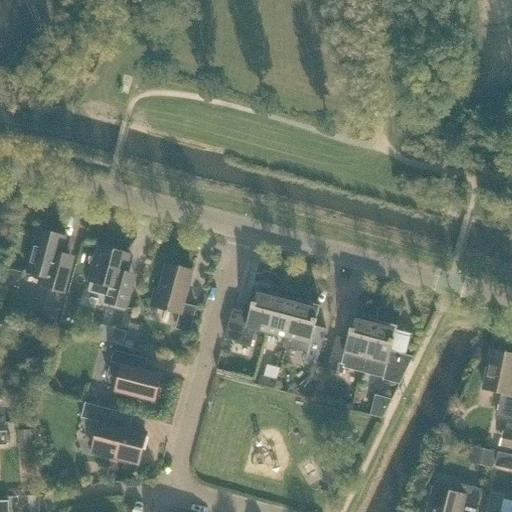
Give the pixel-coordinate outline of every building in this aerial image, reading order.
[(46,278),(43,287),(64,293),(72,264),(59,261),(62,252),(66,237),(39,230),(27,273),(46,278)] [(123,271),(128,254),(100,247),(91,282),(111,288),(106,304),(126,309),(132,284),(121,281),(123,271)] [(59,261),(72,264),(74,256),(62,252),(59,261)] [(183,304),(192,272),(167,265),(159,292),(155,290),(151,306),(180,314),(176,329),(189,333),(196,308),(183,304)] [(135,274),(123,271),(121,281),(132,284),(135,274)] [(278,295),(277,294),(256,289),(248,318),(231,313),(224,339),(251,346),(256,330),(267,333),(278,295)] [(300,296),(278,290),(277,294),(278,295),(267,333),(287,339),(288,339),(298,300),(299,300),(300,296)] [(317,363),(324,338),(326,329),(315,326),(320,306),(299,300),(298,300),(288,339),(287,339),(285,348),(307,354),(305,360),(317,363)] [(41,320),(56,325),(60,311),(45,307),(41,320)] [(376,321),(354,315),(347,344),(335,341),(327,370),(343,374),(345,366),(362,371),(362,373),(376,321)] [(0,328),(9,331),(12,320),(0,316),(0,328)] [(390,355),(397,326),(376,321),(362,373),(363,371),(384,377),(383,380),(400,385),(411,361),(390,355)] [(112,343),(122,346),(125,335),(118,333),(114,336),(112,343)] [(116,392),(154,402),(161,375),(140,370),(143,358),(114,351),(108,375),(119,379),(116,392)] [(511,354),(491,351),(484,390),(501,393),(497,417),(511,419),(511,354)] [(13,376),(0,386),(10,398),(22,388),(13,376)] [(274,390),(276,380),(260,376),(258,385),(274,390)] [(25,392),(16,400),(23,409),(33,402),(25,392)] [(100,423),(92,453),(138,465),(146,434),(110,424),(114,411),(85,403),(81,418),(100,423)] [(17,431),(18,448),(32,447),(31,430),(17,431)] [(511,448),(511,433),(502,431),(499,445),(511,448)] [(469,462),(490,466),(494,450),(473,445),(469,462)] [(495,455),(493,464),(509,468),(511,459),(495,455)] [(433,488),(426,511),(461,511),(462,511),(476,511),(482,490),(459,484),(456,494),(433,488)] [(500,511),(505,495),(491,492),(486,511),(500,511)] [(0,511),(9,511),(9,501),(0,501),(0,511)]
